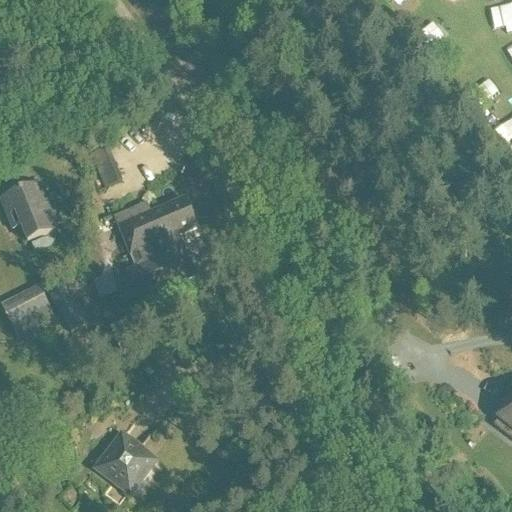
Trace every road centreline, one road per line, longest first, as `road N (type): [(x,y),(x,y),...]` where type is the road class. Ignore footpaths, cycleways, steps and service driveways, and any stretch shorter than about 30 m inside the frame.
road 1 (tertiary): [(366,511),(276,194),(145,0)]
road 2 (track): [(276,194),(303,188),(368,227),(424,355)]
